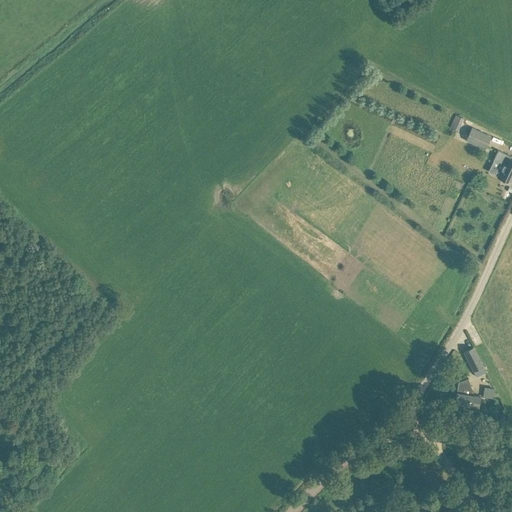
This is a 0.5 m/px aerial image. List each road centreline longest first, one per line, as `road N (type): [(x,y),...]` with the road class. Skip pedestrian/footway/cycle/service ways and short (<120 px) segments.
road 1 (unclassified): [(408,427),(418,392),(457,333),(511,217)]
road 2 (unclassified): [(294,511),(342,461),(408,427)]
